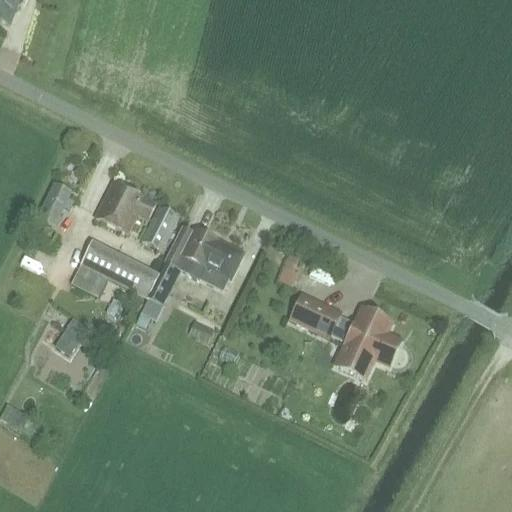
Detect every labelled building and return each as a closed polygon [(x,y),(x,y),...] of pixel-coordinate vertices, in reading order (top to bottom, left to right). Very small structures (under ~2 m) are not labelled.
[(0,0),(0,25),(9,30),(21,0),(0,0)] [(95,223),(126,239),(136,220),(146,225),(155,209),(113,188),(95,223)] [(54,189),(38,222),(54,230),(71,197),(54,189)] [(158,212),(141,246),(161,257),(179,222),(158,212)] [(193,237),(182,232),(164,268),(165,268),(148,302),(165,311),(182,276),(224,297),(231,284),(231,285),(244,259),(195,234),(193,237)] [(159,278),(92,244),(79,269),(107,283),(117,288),(130,295),(127,302),(137,308),(141,301),(146,304),(159,278)] [(284,270),(294,275),(299,263),(289,258),(284,270)] [(288,324),(328,344),(342,317),(301,297),(288,324)] [(389,367),(398,347),(383,340),(389,327),(362,314),(340,360),(367,373),(374,360),(389,367)] [(145,333),(150,322),(140,317),(135,328),(145,333)] [(207,347),(213,334),(204,330),(198,342),(207,347)] [(77,347),(63,337),(54,351),(68,360),(77,347)] [(0,419),(0,421),(21,434),(29,420),(7,408),(0,419)]
